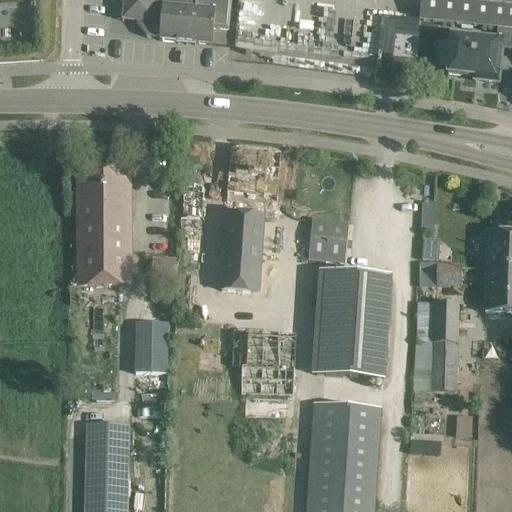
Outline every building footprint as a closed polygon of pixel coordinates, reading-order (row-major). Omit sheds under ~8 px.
[(177,45),(186,46),(190,0),(118,0),(146,39),(160,41),(160,43),(177,44),(177,45)] [(190,0),(186,46),(195,46),(212,48),(213,31),(228,33),(230,13),(215,12),(216,0),(190,0)] [(511,0),(421,0),(419,23),(499,31),(511,32),(511,0)] [(475,80),(474,83),(499,86),(502,51),(511,51),(511,32),(499,31),(498,41),(479,39),(478,42),(451,39),(450,48),(439,47),(437,67),(448,68),(447,77),(475,80)] [(231,151),(219,293),(269,297),(281,156),(231,151)] [(184,170),(181,221),(201,222),(202,222),(205,171),(184,170)] [(133,290),(130,171),(77,173),(80,291),(133,290)] [(434,206),(422,206),(421,230),(433,231),(434,206)] [(312,222),(308,261),(344,265),(348,225),(312,222)] [(511,235),(487,235),(486,272),(511,272),(511,235)] [(152,262),(151,280),(176,280),(177,263),(152,262)] [(461,267),(419,266),(419,290),(461,291),(461,267)] [(511,272),(486,272),(485,315),(505,316),(505,321),(511,321),(511,272)] [(323,276),(317,378),(384,382),(391,281),(323,276)] [(457,307),(417,306),(417,345),(415,345),(413,394),(458,395),(458,347),(456,347),(457,307)] [(169,338),(169,316),(135,317),(136,408),(159,408),(158,339),(169,338)] [(239,397),(292,398),(293,334),(231,333),(230,364),(240,364),(239,397)] [(374,511),(382,410),(313,406),(306,511),(374,511)] [(127,511),(130,428),(86,427),(83,511),(127,511)]
